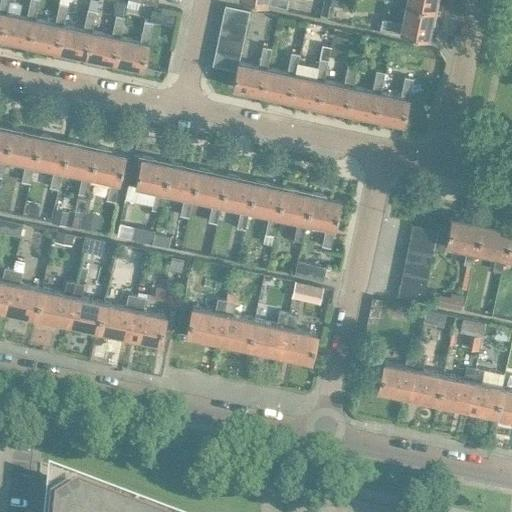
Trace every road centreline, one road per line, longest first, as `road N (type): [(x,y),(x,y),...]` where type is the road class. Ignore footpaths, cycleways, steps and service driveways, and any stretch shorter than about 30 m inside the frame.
road 1 (residential): [(326,435),(0,365)]
road 2 (residential): [(326,435),(384,158)]
road 3 (residential): [(384,158),(183,113)]
road 4 (residential): [(511,477),(326,435)]
road 5 (residential): [(183,113),(0,73)]
road 6 (residential): [(443,171),(480,0)]
